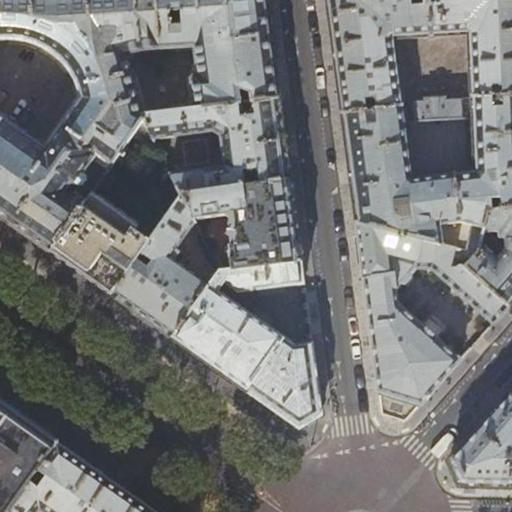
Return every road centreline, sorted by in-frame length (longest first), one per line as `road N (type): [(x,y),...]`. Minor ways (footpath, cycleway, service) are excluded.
road 1 (residential): [(355,486),(294,0)]
road 2 (tertiary): [(292,511),(0,304)]
road 3 (residential): [(387,493),(511,346)]
